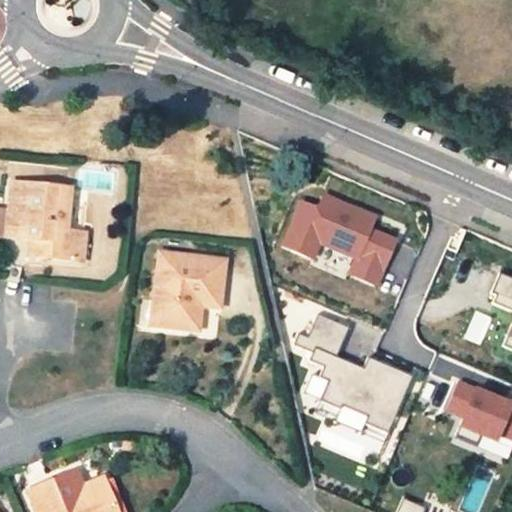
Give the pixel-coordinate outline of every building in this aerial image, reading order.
[(66,189),(13,184),(7,237),(42,241),(41,257),(81,262),(84,234),(62,232),(66,189)] [(299,200),(278,247),(312,262),(319,245),(353,260),(346,275),(374,288),(396,239),(371,228),(377,215),(321,191),(314,207),(299,200)] [(29,256),(41,257),(42,241),(31,240),(29,256)] [(224,261),(159,253),(154,301),(159,301),(156,327),(194,331),(197,306),(201,307),(219,308),(224,261)] [(511,281),(498,275),(490,293),(495,295),(492,304),(511,311),(511,321),(501,347),(511,351),(511,281)] [(297,336),(293,345),(310,352),(306,361),(321,368),(316,379),(324,382),(316,402),(337,411),(332,423),(358,434),(362,424),(384,434),(409,377),(366,358),(361,370),(332,358),(345,329),(316,317),(306,340),(297,336)] [(511,388),(506,403),(455,382),(442,413),(456,419),(453,428),(491,444),(494,437),(511,445),(511,388)] [(73,476),(30,493),(37,511),(114,511),(105,488),(82,496),(79,491),(73,476)] [(82,496),(105,488),(103,482),(79,491),(82,496)]
